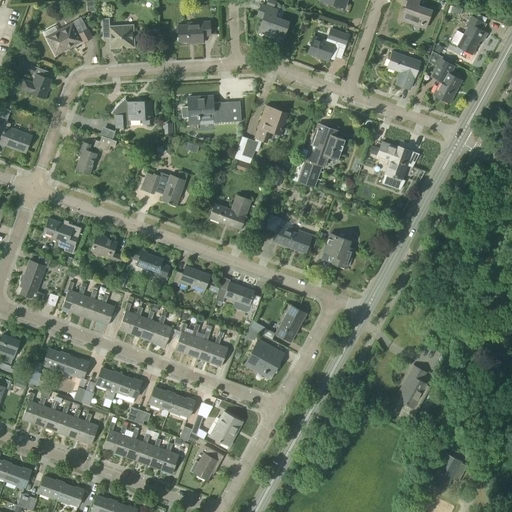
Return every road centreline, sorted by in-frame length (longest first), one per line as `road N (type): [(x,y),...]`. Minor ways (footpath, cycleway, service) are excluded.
road 1 (residential): [(33,188),(337,300)]
road 2 (residential): [(277,408),(0,306)]
road 3 (residential): [(236,64),(87,73),(70,81),(33,188)]
road 4 (primary): [(365,310),(255,511)]
road 5 (residential): [(211,511),(0,435)]
road 6 (primary): [(460,135),(365,310)]
road 7 (residential): [(277,408),(337,300)]
